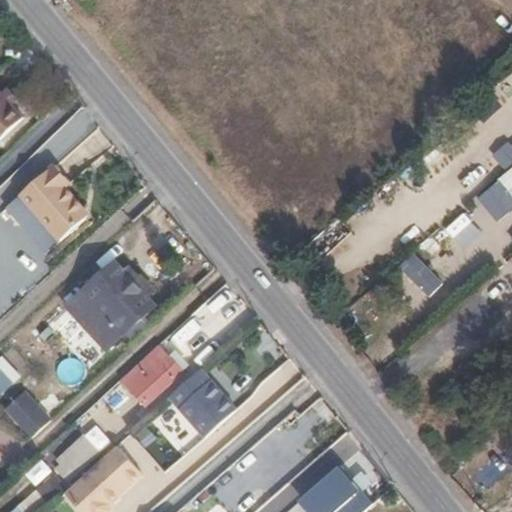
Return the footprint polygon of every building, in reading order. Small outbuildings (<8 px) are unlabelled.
[(511,75),(499,86),(511,103),(511,75)] [(0,140),(27,116),(0,86),(0,140)] [(92,117),(39,136),(49,164),(63,160),(66,171),(106,157),(92,117)] [(511,140),(493,153),(505,169),(511,164),(511,140)] [(511,167),(472,202),(493,229),(511,214),(511,167)] [(67,246),(97,219),(72,192),(77,187),(60,169),(26,201),(67,246)] [(441,233),(449,244),(470,229),(462,218),(441,233)] [(136,256),(151,256),(151,231),(136,231),(136,256)] [(474,239),(448,259),(465,282),(492,262),(474,239)] [(416,252),(400,266),(429,298),(445,284),(416,252)] [(168,308),(126,263),(71,312),(113,358),(168,308)] [(57,300),(40,315),(48,323),(65,308),(57,300)] [(166,345),(129,379),(152,405),(190,371),(175,356),(166,345)] [(175,356),(190,371),(196,366),(182,350),(175,356)] [(206,369),(173,399),(213,442),(246,412),(206,369)] [(36,439),(55,422),(32,396),(13,414),(36,439)] [(113,455),(91,432),(58,462),(66,470),(58,477),(72,492),(113,455)] [(191,505),(226,475),(223,471),(188,501),(191,505)] [(233,511),(248,500),(226,475),(191,505),(197,511),(233,511)] [(255,511),(257,511),(248,500),(233,511),(255,511)]
